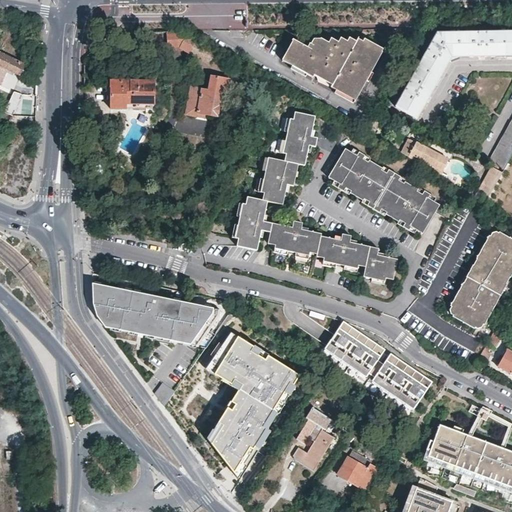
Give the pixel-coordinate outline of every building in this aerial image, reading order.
[(185,31),(166,32),(168,49),(179,48),(209,64),(217,52),(195,41),(197,38),(185,31)] [(511,31),(494,31),(493,35),(484,35),(485,32),(477,32),(478,35),(468,35),(468,32),(440,32),(433,43),(431,42),(427,50),(429,51),(425,59),(422,58),(413,75),(415,76),(411,84),(408,82),(405,89),(407,90),(402,98),(400,97),(395,107),(416,119),(449,61),(446,60),(449,54),(458,54),(458,58),(511,56),(511,31)] [(436,33),(431,42),(433,43),(440,32),(436,33)] [(352,102),(380,53),(357,40),(356,41),(349,37),(347,42),(340,38),(337,42),(330,38),(327,42),(320,38),(317,43),(311,39),(305,48),(292,40),(280,61),(311,78),(312,76),(330,86),(329,88),(352,102)] [(0,65),(28,79),(34,67),(0,51),(0,65)] [(228,93),(231,79),(212,76),(211,80),(208,80),(206,90),(192,88),(187,115),(200,117),(201,114),(220,117),(224,92),(228,93)] [(156,105),(156,82),(112,81),(111,94),(112,93),(112,109),(128,109),(128,105),(156,105)] [(314,127),(317,113),(297,109),(295,116),(291,116),(289,129),(287,137),(284,150),(286,150),(285,158),(302,162),(306,163),(309,150),(310,143),(312,144),(315,134),(312,134),(314,127)] [(497,129),(501,122),(496,120),(479,150),(488,155),(501,132),(497,129)] [(507,163),(511,153),(511,120),(489,161),(503,170),(507,163)] [(401,153),(409,158),(420,164),(422,161),(434,167),(432,171),(441,176),(448,161),(416,143),(416,144),(408,140),(401,153)] [(441,201),(437,199),(434,202),(428,199),(430,195),(425,192),(423,196),(417,192),(419,188),(407,181),(405,184),(399,181),(401,178),(389,171),(387,174),(381,170),(383,167),(370,160),(368,163),(363,160),(365,157),(358,153),(357,156),(351,153),(353,150),(347,146),(329,178),(334,181),(340,185),(338,188),(344,192),(346,189),(352,192),(351,193),(363,200),(364,199),(370,202),(368,206),(380,212),(382,209),(388,213),(387,214),(399,221),(401,220),(406,223),(404,227),(409,230),(412,227),(418,230),(423,233),(441,201)] [(300,170),(302,162),(285,158),(269,154),(266,167),(264,175),(261,190),(267,191),(265,199),(271,200),(286,203),(289,190),(291,183),(292,183),(295,175),(291,174),(292,168),(300,170)] [(485,203),(490,205),(493,207),(511,171),(511,165),(507,163),(503,170),(485,203)] [(475,197),(485,203),(503,170),(492,165),(475,197)] [(271,200),(265,199),(250,195),(249,202),(245,201),(243,214),(241,222),(238,236),(240,236),(239,244),(259,249),(263,234),(264,228),(267,229),(269,220),(266,219),(268,213),(271,200)] [(276,221),(269,220),(267,229),(273,230),(276,221)] [(288,225),(276,221),(273,230),(270,241),(277,243),(276,248),(289,252),(289,250),(290,247),(299,250),(298,252),(298,254),(310,257),(312,250),(320,251),(324,233),(311,230),(304,228),(305,226),(296,224),(295,227),(288,225)] [(215,238),(218,232),(209,227),(206,233),(215,238)] [(492,231),(489,237),(495,240),(497,234),(492,231)] [(333,235),(324,233),(320,251),(319,254),(326,255),(325,262),(339,265),(339,264),(340,261),(347,262),(346,265),(346,267),(359,270),(361,263),(368,265),(372,250),(373,247),(352,242),(353,239),(345,237),(344,241),(332,237),(333,235)] [(511,240),(498,233),(497,234),(495,240),(489,237),(487,235),(449,306),(450,307),(456,309),(453,315),(452,316),(473,328),(474,327),(477,321),(482,324),(485,326),(511,275),(511,240)] [(382,252),(372,250),(368,265),(366,275),(374,277),(388,279),(393,258),(381,256),(382,252)] [(212,310),(90,286),(91,304),(95,320),(103,330),(188,348),(211,316),(212,310)] [(456,309),(450,307),(447,312),(453,315),(456,309)] [(339,327),(381,355),(385,349),(343,321),(339,327)] [(477,321),(474,327),(480,330),(482,324),(477,321)] [(429,387),(387,359),(383,364),(378,360),(381,355),(339,327),(325,349),(319,357),(409,416),(414,408),(429,387)] [(302,378),(231,332),(222,346),(213,358),(206,369),(223,379),(226,375),(242,385),(239,390),(231,402),(236,405),(231,412),(227,409),(218,424),(222,426),(211,444),(234,473),(244,458),(252,454),(256,448),(268,430),(264,428),(292,386),(295,388),(302,378)] [(501,336),(493,332),(487,343),(495,348),(501,336)] [(213,358),(222,346),(218,344),(210,356),(213,358)] [(511,372),(511,350),(505,347),(496,364),(511,372)] [(490,354),(483,350),(479,357),(486,361),(490,354)] [(390,353),(387,359),(429,387),(433,381),(390,353)] [(319,357),(317,357),(410,419),(409,416),(319,357)] [(222,380),(231,386),(232,385),(239,390),(242,385),(226,375),(223,379),(222,380)] [(268,430),(256,448),(260,451),(272,433),(268,431),(279,415),(280,416),(286,406),(285,405),(296,388),(295,388),(292,386),(264,428),(268,430)] [(230,401),(226,408),(227,409),(231,412),(236,405),(231,402),(230,401)] [(292,457),(302,463),(313,470),(334,438),(323,430),(324,428),(325,429),(332,419),(312,407),(305,418),(308,420),(297,438),(305,443),(309,437),(316,441),(308,453),(299,447),(292,457)] [(412,430),(389,414),(387,417),(410,432),(412,430)] [(214,431),(213,430),(207,439),(211,444),(222,426),(218,424),(214,431)] [(453,429),(440,424),(434,440),(431,450),(429,455),(511,486),(511,450),(463,432),(453,429)] [(352,450),(348,457),(367,468),(369,464),(371,461),(352,450)] [(244,458),(234,473),(239,479),(247,466),(245,465),(252,454),(244,458)] [(511,486),(429,455),(427,460),(511,492),(511,486)] [(377,468),(369,464),(367,468),(348,457),(338,474),(364,490),(377,468)] [(448,511),(452,503),(435,496),(438,488),(425,481),(425,482),(420,481),(415,494),(407,511),(448,511)] [(402,511),(407,511),(415,494),(410,492),(402,511)] [(452,503),(448,511),(454,511),(457,504),(452,503)]
